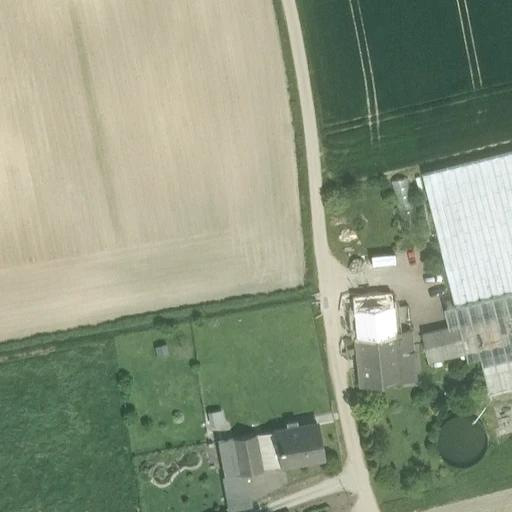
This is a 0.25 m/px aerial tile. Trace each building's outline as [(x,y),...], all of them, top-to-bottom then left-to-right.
[(511,150),(423,173),(455,301),(445,304),(450,325),(463,322),(470,352),(472,359),(511,349),(511,150)] [(395,287),(351,290),(358,385),(418,381),(414,326),(398,327),(395,287)] [(450,325),(421,333),(428,362),(470,352),(463,322),(450,325)] [(166,344),(154,346),(156,356),(168,354),(166,344)] [(222,409),(210,410),(211,422),(223,421),(222,409)] [(286,428),(275,430),(282,467),(325,459),(318,422),(301,425),(300,419),(285,422),(286,428)] [(275,430),(234,438),(241,475),(246,474),(282,467),(275,430)] [(234,438),(217,441),(230,510),(252,506),(246,474),(241,475),(234,438)]
